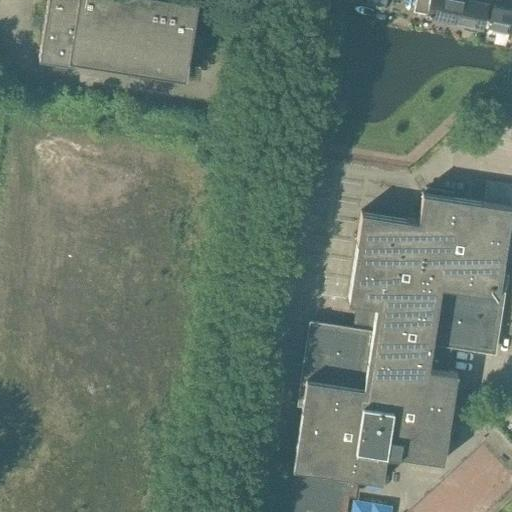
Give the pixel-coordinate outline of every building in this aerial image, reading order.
[(196,0),(46,0),(37,55),(73,61),(74,57),(184,74),(196,0)] [(485,2),(474,0),(414,0),(412,10),(480,25),(485,2)] [(511,8),(491,4),(487,25),(511,29),(511,8)] [(230,121),(233,106),(214,103),(212,118),(230,121)] [(352,475),(381,480),(386,452),(443,461),(457,372),(442,369),(446,345),(487,351),(510,204),(421,190),(417,219),(359,211),(345,300),(360,303),(356,327),(314,321),(291,466),(352,475)] [(345,511),(352,475),(291,466),(263,461),(255,511),(345,511)]
